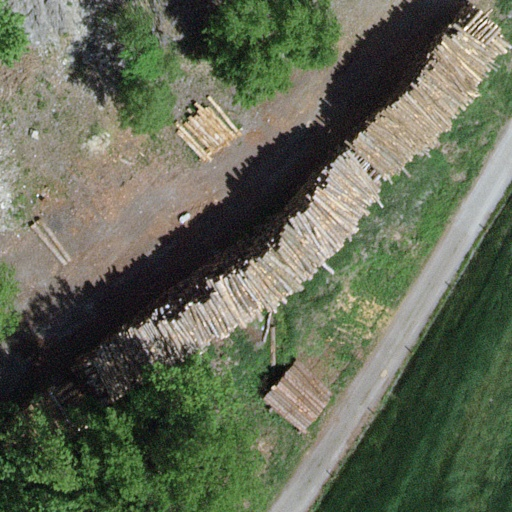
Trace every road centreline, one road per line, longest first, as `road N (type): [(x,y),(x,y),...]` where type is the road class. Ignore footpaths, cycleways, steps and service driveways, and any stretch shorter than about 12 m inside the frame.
road 1 (track): [(458,0),(0,392)]
road 2 (track): [(287,511),(511,162)]
